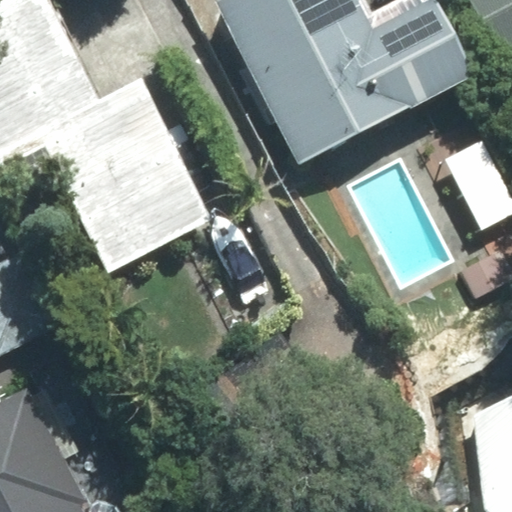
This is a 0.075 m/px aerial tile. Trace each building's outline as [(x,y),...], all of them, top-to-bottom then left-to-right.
[(110,271),(210,221),(141,85),(96,107),(41,0),(18,0),(0,9),(0,167),(2,172),(49,148),(110,271)] [(223,0),(214,5),(297,169),(472,81),(432,2),(373,31),(357,0),(223,0)] [(511,0),(465,0),(511,88),(511,0)] [(0,267),(0,357),(68,322),(31,251),(0,267)] [(231,301),(245,329),(293,305),(279,277),(231,301)] [(0,511),(93,511),(29,389),(0,404),(0,511)] [(511,511),(511,398),(440,454),(485,511),(511,511)]
